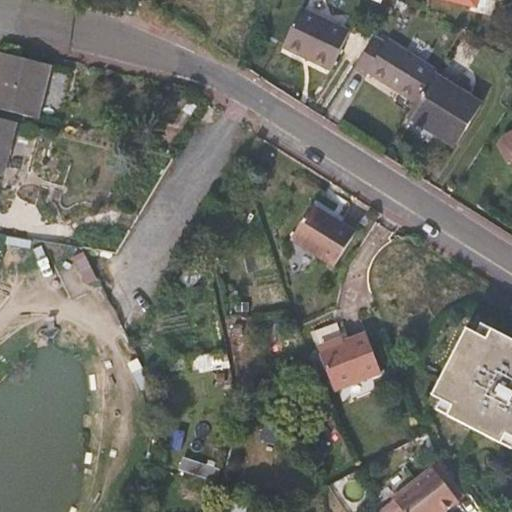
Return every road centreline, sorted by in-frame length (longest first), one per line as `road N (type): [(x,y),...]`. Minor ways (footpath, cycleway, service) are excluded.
road 1 (residential): [(511,258),(250,94)]
road 2 (unclassified): [(250,94),(104,320)]
road 3 (residential): [(250,94),(104,31)]
